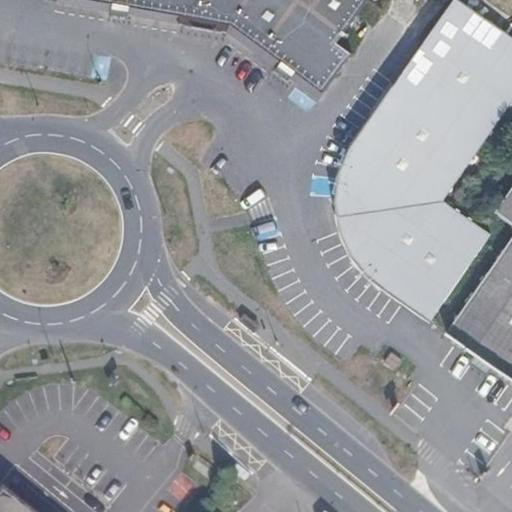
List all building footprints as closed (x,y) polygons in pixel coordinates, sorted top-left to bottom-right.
[(109,0),(114,1),(132,4),(232,21),(284,59),(298,69),(323,88),(349,53),(334,42),(365,0),(109,0)] [(353,224),(365,250),(379,270),(396,288),(435,314),(491,233),(443,199),(511,101),(511,34),(461,0),(452,0),(394,85),(401,89),(358,151),(352,168),(349,195),(353,224)] [(114,1),(113,8),(131,11),(132,4),(114,1)] [(298,69),(284,59),(280,65),(294,75),(298,69)] [(435,314),(396,288),(379,270),(365,250),(353,224),(349,195),(352,168),(358,151),(401,89),(394,85),(349,149),(343,166),(340,199),(344,225),(350,239),(357,254),(373,277),(376,280),(389,293),(397,299),(429,322),(435,314)] [(511,190),(498,211),(511,222),(511,238),(447,330),(511,376),(511,190)] [(31,511),(6,492),(0,499),(0,511),(31,511)]
